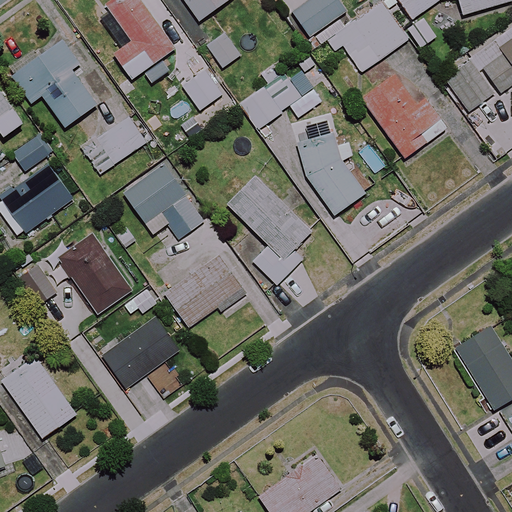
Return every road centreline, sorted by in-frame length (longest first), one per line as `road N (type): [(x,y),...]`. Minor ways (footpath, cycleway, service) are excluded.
road 1 (residential): [(347,321),(84,511)]
road 2 (residential): [(347,321),(467,511)]
road 3 (residential): [(511,205),(347,321)]
